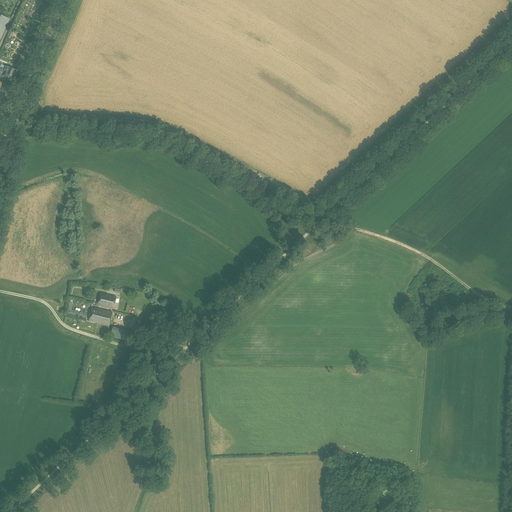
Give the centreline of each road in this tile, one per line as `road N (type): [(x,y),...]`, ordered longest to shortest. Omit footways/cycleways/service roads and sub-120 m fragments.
road 1 (residential): [(7,511),(511,40)]
road 2 (track): [(18,116),(150,132),(290,206),(420,253),(511,307)]
road 3 (secondary): [(0,196),(25,83),(62,0)]
